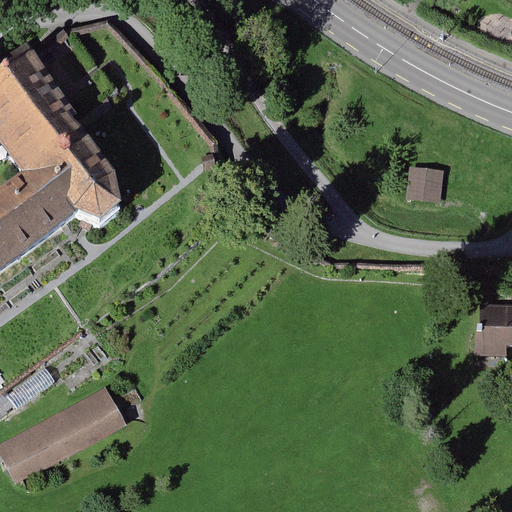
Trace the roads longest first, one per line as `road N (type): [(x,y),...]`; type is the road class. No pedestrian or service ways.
road 1 (track): [(364,235),(191,0)]
road 2 (secondary): [(313,0),(409,64),(511,113)]
road 3 (track): [(364,235),(444,252),(511,248)]
